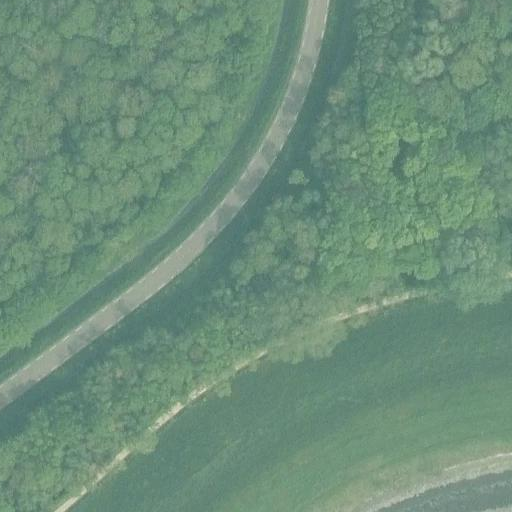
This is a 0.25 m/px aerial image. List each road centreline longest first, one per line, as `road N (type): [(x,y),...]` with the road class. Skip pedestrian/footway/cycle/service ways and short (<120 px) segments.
road 1 (unclassified): [(0,397),(138,294),(224,213),(288,113),(318,0)]
road 2 (track): [(511,376),(452,387),(349,426),(275,471),(229,511)]
